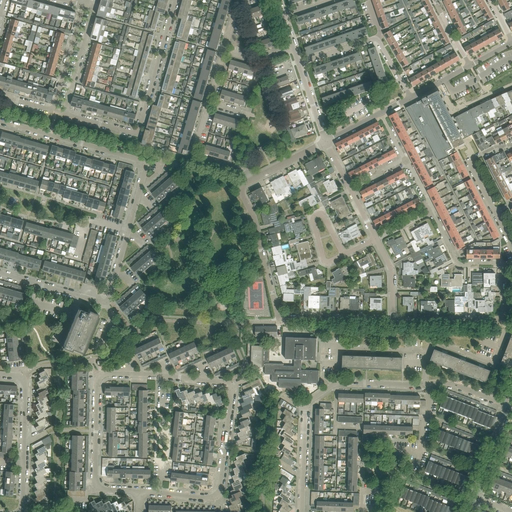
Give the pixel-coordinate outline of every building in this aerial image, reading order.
[(28,0),(27,7),(26,10),(31,12),(34,0),(31,0),(32,0),(31,0),(28,0)] [(34,0),(31,12),(36,13),(39,1),(37,1),(37,2),(34,1),(34,0)] [(114,3),(113,3),(102,0),(101,0),(100,5),(112,8),(112,7),(113,7),(114,5),(113,4),(114,3)] [(347,0),(350,6),(351,10),(357,8),(355,5),(357,4),(356,1),(355,1),(354,0),(354,1),(353,0),(347,0)] [(41,16),(45,3),(43,2),(42,3),(39,2),(40,1),(39,1),(37,10),(36,13),(36,14),(41,16)] [(487,7),(484,1),(479,4),(482,10),(487,7)] [(46,17),(47,13),(50,4),(48,4),(48,5),(45,4),(45,3),(41,16),(46,17)] [(374,5),(376,11),(383,9),(381,3),(374,5)] [(507,3),(501,6),(504,12),(510,9),(507,3)] [(427,12),(433,9),(430,4),(425,7),(421,9),(422,12),(426,10),(427,12)] [(446,7),(449,13),(455,9),(452,4),(446,7)] [(99,10),(107,12),(110,13),(112,8),(100,5),(99,10)] [(53,14),(52,18),(57,19),(58,16),(60,7),(58,7),(58,8),(55,7),(55,6),(53,14)] [(449,13),(452,18),(460,14),(465,12),(467,10),(466,7),(459,11),(458,8),(455,9),(449,13)] [(490,12),(487,7),(482,10),(485,15),(490,12)] [(181,8),(179,13),(194,17),(194,16),(188,15),(189,10),(181,8)] [(67,23),(68,19),(71,10),(69,10),(68,10),(65,10),(66,9),(65,9),(63,17),(62,21),(67,23)] [(385,15),(383,9),(376,11),(378,17),(385,15)] [(436,15),(433,9),(427,12),(430,18),(436,15)] [(71,11),(71,10),(68,19),(67,23),(68,21),(73,23),(76,12),(74,11),(73,12),(71,11)] [(165,14),(150,10),(148,16),(158,19),(160,13),(165,14)] [(488,20),(493,17),(490,12),(485,15),(488,20)] [(194,17),(179,13),(178,17),(192,22),(194,17)] [(302,15),(297,17),(298,20),(297,20),(298,21),(296,21),(297,24),(305,22),(302,15)] [(378,17),(380,23),(387,21),(385,15),(378,17)] [(439,20),(436,15),(430,18),(433,23),(439,20)] [(458,15),(452,18),(454,24),(461,21),(458,15)] [(156,25),(158,19),(148,16),(146,22),(156,25)] [(183,19),(181,25),(191,28),(192,22),(178,17),(178,18),(183,19)] [(97,18),(95,23),(103,25),(106,26),(108,21),(105,20),(97,18)] [(396,18),(387,21),(380,23),(382,29),(383,29),(389,27),(388,23),(390,23),(390,24),(397,22),(396,18)] [(8,20),(8,23),(9,23),(9,24),(21,27),(22,22),(10,19),(10,21),(8,20)] [(439,20),(433,23),(436,29),(441,26),(439,20)] [(454,24),(457,30),(464,27),(461,21),(454,24)] [(145,29),(154,32),(156,25),(146,22),(145,29)] [(9,24),(7,29),(18,32),(19,32),(21,27),(9,24)] [(181,25),(179,32),(189,34),(191,28),(181,25)] [(444,31),(441,26),(436,29),(439,34),(444,31)] [(359,29),(362,36),(368,34),(365,27),(359,29)] [(464,27),(457,30),(460,35),(466,32),(464,27)] [(105,31),(102,30),(94,28),(92,33),(100,36),(104,37),(105,31)] [(499,28),(494,32),(498,39),(503,36),(499,28)] [(6,34),(14,37),(17,37),(18,32),(7,29),(6,34)] [(356,38),(362,36),(359,29),(353,31),(356,38)] [(343,42),(349,40),(347,33),(346,30),(340,33),(341,35),(343,42)] [(386,37),(387,39),(393,36),(390,30),(384,34),(386,37)] [(55,37),(63,39),(65,34),(53,31),(52,36),(55,37)] [(144,31),(142,37),(152,40),(154,34),(144,31)] [(347,33),(349,40),(356,38),(353,31),(347,33)] [(444,31),(439,34),(441,40),(447,37),(444,31)] [(189,34),(179,32),(177,38),(187,41),(189,34)] [(492,42),(498,39),(494,32),(488,35),(492,42)] [(390,45),(396,42),(399,40),(396,34),(393,36),(387,39),(389,44),(390,44),(390,45)] [(335,37),(337,44),(343,42),(341,35),(335,37)] [(488,35),(482,38),(486,45),(492,42),(488,35)] [(150,46),(152,40),(142,37),(140,44),(150,46)] [(331,46),(337,44),(335,37),(329,39),(331,46)] [(450,42),(447,37),(441,40),(444,45),(450,42)] [(480,48),(486,45),(482,38),(476,41),(480,48)] [(323,41),(325,48),(331,46),(329,39),(323,41)] [(177,40),(175,47),(184,49),(186,43),(177,40)] [(319,50),(325,48),(323,41),(317,44),(319,50)] [(476,41),(470,44),(474,52),(480,48),(476,41)] [(391,46),(393,51),(400,47),(396,42),(390,45),(391,46)] [(139,43),(137,50),(148,53),(150,46),(140,44),(139,43)] [(311,46),(313,52),(319,50),(317,44),(311,46)] [(468,55),(474,52),(470,44),(464,48),(468,55)] [(307,54),(313,52),(311,46),(305,48),(307,54)] [(175,47),(173,53),(183,56),(184,49),(175,47)] [(371,55),(377,53),(375,47),(369,49),(371,55)] [(393,51),(397,56),(403,53),(400,47),(393,51)] [(147,59),(148,53),(137,50),(139,50),(137,57),(147,59)] [(400,62),(406,58),(409,57),(406,51),(403,53),(397,56),(400,62)] [(451,51),(449,52),(450,55),(449,55),(450,56),(454,63),(459,60),(460,60),(457,55),(456,52),(453,54),(451,51)] [(173,53),(171,59),(181,62),(183,56),(173,53)] [(379,59),(377,53),(371,55),(373,61),(379,59)] [(448,66),(454,63),(450,56),(444,59),(448,66)] [(137,57),(135,63),(145,66),(147,59),(137,57)] [(337,60),(339,67),(340,69),(345,67),(344,65),(342,58),(337,60)] [(409,64),(406,58),(400,62),(403,67),(409,64)] [(171,59),(169,66),(179,68),(181,62),(171,59)] [(373,61),(375,67),(381,65),(379,59),(373,61)] [(444,59),(438,62),(442,70),(448,66),(444,59)] [(56,65),(48,63),(44,62),(42,67),(55,71),(56,65)] [(437,73),(442,70),(438,62),(432,66),(437,73)] [(100,66),(96,66),(88,63),(87,68),(98,72),(100,66)] [(143,72),(145,66),(135,63),(133,69),(143,72)] [(384,71),(381,65),(375,67),(377,73),(384,71)] [(169,66),(168,72),(177,75),(179,68),(169,66)] [(323,75),(322,72),(320,66),(314,68),(315,71),(313,72),(314,75),(315,78),(323,75)] [(423,71),(421,72),(425,79),(431,76),(427,69),(425,66),(421,68),(423,71)] [(437,73),(432,66),(427,69),(431,76),(437,73)] [(41,72),(53,76),(55,71),(42,67),(41,72)] [(269,81),(272,80),(275,79),(272,72),(270,73),(267,67),(264,68),(268,77),(269,81)] [(87,68),(85,74),(97,77),(99,72),(98,72),(87,68)] [(133,69),(131,76),(141,78),(143,72),(133,69)] [(409,79),(411,82),(413,86),(420,82),(412,70),(410,71),(406,73),(408,76),(410,79),(409,79)] [(377,73),(379,79),(386,77),(384,71),(377,73)] [(417,71),(414,73),(420,82),(425,79),(421,72),(418,74),(417,71)] [(168,72),(166,79),(175,81),(177,75),(168,72)] [(84,79),(96,82),(97,77),(85,74),(84,79)] [(9,88),(12,80),(13,77),(7,75),(6,78),(4,86),(5,87),(5,88),(7,88),(8,87),(9,88)] [(139,85),(141,78),(131,76),(130,82),(139,85)] [(276,88),(291,83),(288,76),(273,81),(276,88)] [(388,83),(386,77),(379,79),(381,85),(381,86),(388,83)] [(17,81),(15,89),(20,91),(22,82),(23,79),(18,78),(17,81)] [(84,79),(82,84),(94,88),(96,82),(84,79)] [(166,79),(164,85),(174,88),(175,81),(166,79)] [(27,84),(25,92),(26,93),(26,94),(28,94),(28,93),(30,94),(32,85),(33,83),(28,81),(27,84)] [(130,82),(128,88),(138,91),(139,85),(130,82)] [(373,88),(371,82),(364,84),(367,90),(373,88)] [(35,95),(40,97),(43,88),(44,85),(39,84),(38,87),(35,95)] [(355,95),(361,93),(358,86),(358,84),(352,86),(352,88),(355,95)] [(367,90),(364,84),(358,86),(361,93),(367,90)] [(174,88),(164,85),(162,91),(172,94),(174,88)] [(46,98),(45,100),(49,101),(49,99),(51,100),(53,91),(54,89),(49,87),(48,90),(46,98)] [(277,92),(279,99),(286,96),(288,100),(295,97),(291,87),(277,92)] [(136,98),(138,91),(128,88),(126,95),(136,98)] [(355,95),(352,88),(346,90),(349,97),(355,95)] [(349,97),(346,90),(340,92),(343,99),(349,97)] [(421,100),(417,102),(415,103),(412,104),(406,108),(406,109),(407,109),(423,138),(426,137),(438,160),(456,151),(455,151),(448,154),(447,151),(465,142),(463,139),(473,134),(480,131),(474,119),(470,110),(452,118),(446,107),(438,90),(422,99),(421,100)] [(337,101),(343,99),(340,92),(334,94),(337,101)] [(507,92),(501,94),(505,103),(508,110),(510,114),(511,112),(511,106),(509,102),(511,101),(507,92)] [(160,100),(169,102),(171,96),(162,93),(160,100)] [(76,107),(80,96),(74,94),(71,105),(76,107)] [(337,101),(334,94),(328,96),(331,103),(337,101)] [(508,110),(505,103),(501,94),(496,97),(500,106),(502,105),(503,108),(504,108),(506,111),(508,110)] [(82,108),(84,100),(85,97),(80,96),(76,107),(82,108)] [(325,105),(331,103),(328,96),(322,98),(324,105),(325,105)] [(491,100),(495,109),(500,106),(496,97),(491,100)] [(90,99),(89,101),(87,110),(92,111),(94,103),(95,100),(90,99)] [(153,105),(162,107),(168,109),(169,102),(160,100),(158,106),(153,105)] [(288,103),(290,110),(301,107),(298,100),(288,103)] [(491,100),(485,102),(493,118),(495,117),(492,110),(495,109),(491,100)] [(493,118),(485,102),(480,105),(484,114),(487,112),(490,119),(493,118)] [(110,107),(108,116),(113,117),(116,107),(111,105),(110,107)] [(482,115),(484,114),(480,105),(475,107),(482,122),(485,121),(482,115)] [(116,107),(113,117),(118,119),(121,108),(116,107)] [(482,122),(475,107),(470,110),(474,119),(477,117),(480,124),(482,122)] [(121,108),(118,119),(123,120),(126,109),(121,108)] [(126,109),(123,120),(128,122),(131,113),(132,111),(126,109)] [(288,115),(291,123),(302,119),(299,111),(288,115)] [(389,116),(392,122),(399,118),(396,112),(389,116)] [(392,122),(395,128),(403,124),(399,118),(392,122)] [(378,122),(373,125),(377,133),(379,132),(378,129),(380,128),(382,131),(384,130),(382,127),(381,128),(378,122)] [(308,133),(305,124),(291,129),(294,138),(308,133)] [(395,128),(398,134),(406,130),(403,124),(395,128)] [(373,125),(367,127),(370,133),(373,132),(374,134),(377,133),(373,125)] [(480,131),(473,134),(476,140),(484,136),(482,132),(485,131),(489,129),(488,126),(480,131)] [(367,127),(362,130),(365,136),(370,133),(367,127)] [(502,130),(507,138),(511,135),(507,127),(502,130)] [(357,132),(357,133),(360,139),(362,137),(365,143),(368,141),(365,136),(362,130),(359,131),(357,132)] [(398,134),(401,140),(409,136),(406,130),(398,134)] [(502,141),(507,138),(502,130),(497,132),(502,141)] [(492,135),(497,143),(502,141),(497,132),(492,135)] [(357,133),(351,135),(354,142),(360,139),(357,133)] [(14,136),(8,134),(5,142),(11,144),(14,136)] [(351,135),(346,138),(349,144),(350,147),(356,144),(354,142),(351,135)] [(19,137),(14,136),(11,144),(17,146),(17,147),(19,138),(19,137)] [(401,140),(404,146),(412,142),(409,136),(401,140)] [(484,136),(476,140),(479,146),(485,143),(487,141),(493,138),(492,136),(486,139),(484,136)] [(19,138),(17,147),(23,148),(25,140),(19,138)] [(346,138),(341,141),(344,147),(349,144),(346,138)] [(31,142),(25,140),(23,148),(28,150),(31,142)] [(341,141),(335,144),(338,150),(337,150),(339,154),(341,153),(339,149),(344,147),(341,141)] [(382,141),(380,142),(384,150),(383,151),(385,154),(382,155),(386,162),(391,159),(388,152),(387,149),(385,146),(385,147),(382,141)] [(31,142),(28,150),(34,152),(37,143),(31,142)] [(404,146),(407,151),(415,148),(412,142),(404,146)] [(42,145),(37,143),(34,152),(40,153),(38,159),(42,145)] [(485,143),(479,146),(481,151),(490,147),(488,144),(486,145),(485,143)] [(43,154),(46,155),(48,147),(42,145),(38,159),(41,160),(43,154)] [(56,155),(58,147),(52,146),(50,154),(56,155)] [(61,157),(64,149),(58,147),(56,155),(61,157)] [(427,149),(424,150),(427,156),(433,153),(430,147),(427,149)] [(407,151),(410,157),(418,153),(415,148),(407,151)] [(67,159),(70,151),(64,149),(61,157),(67,159)] [(388,152),(391,159),(397,156),(394,149),(388,152)] [(73,163),(75,155),(76,152),(70,151),(67,159),(67,161),(73,163)] [(380,165),(386,162),(382,155),(381,152),(377,153),(376,151),(374,152),(377,158),(380,165)] [(371,161),(374,167),(380,165),(377,158),(374,152),(371,154),(373,156),(369,158),(371,161)] [(451,155),(448,157),(451,163),(454,161),(460,158),(457,152),(456,152),(451,155)] [(410,157),(413,163),(421,159),(418,153),(410,157)] [(78,164),(81,156),(75,155),(73,163),(78,164)] [(488,164),(489,166),(495,163),(498,161),(499,161),(496,155),(492,157),(486,160),(486,161),(488,164)] [(84,166),(86,158),(81,156),(78,164),(84,166)] [(318,171),(327,167),(321,156),(313,161),(318,171)] [(90,167),(92,159),(86,158),(84,166),(90,167)] [(360,167),(363,173),(369,170),(365,164),(364,161),(362,158),(360,159),(363,165),(360,167)] [(460,158),(454,161),(451,163),(454,168),(457,167),(463,164),(460,158)] [(96,169),(98,161),(92,159),(90,167),(96,169)] [(421,159),(413,163),(416,169),(426,164),(424,161),(422,162),(421,159)] [(102,171),(104,163),(98,161),(96,169),(102,171)] [(318,171),(313,161),(305,165),(308,171),(307,171),(309,174),(310,174),(310,175),(306,177),(309,183),(314,181),(311,176),(319,172),(318,171)] [(369,170),(374,167),(371,161),(365,164),(369,170)] [(104,163),(102,171),(107,172),(110,164),(104,163)] [(495,163),(489,166),(490,168),(492,172),(501,167),(499,164),(496,165),(495,163)] [(110,164),(107,172),(113,174),(115,166),(110,164)] [(354,170),(352,167),(351,164),(349,165),(350,168),(347,170),(352,179),(357,176),(354,170)] [(426,164),(416,169),(419,175),(429,170),(426,164)] [(457,167),(460,173),(466,169),(463,164),(457,167)] [(504,166),(501,167),(492,172),(494,175),(493,175),(495,178),(511,168),(511,167),(511,166),(506,169),(504,166)] [(357,176),(363,173),(360,167),(354,170),(357,176)] [(511,168),(495,178),(496,180),(496,179),(498,183),(497,183),(498,183),(506,179),(504,176),(511,171),(511,168)] [(296,180),(298,180),(297,179),(300,178),(304,186),(309,183),(301,169),(297,172),(296,169),(292,171),(293,172),(289,174),(288,173),(288,174),(294,186),(298,184),(296,180)] [(469,175),(466,169),(460,173),(462,178),(469,175)] [(403,170),(397,173),(400,179),(402,182),(407,179),(408,182),(410,182),(408,179),(409,178),(407,175),(406,176),(403,170)] [(429,170),(419,175),(422,181),(430,177),(433,176),(430,170),(429,170)] [(7,183),(7,182),(9,174),(9,175),(3,173),(1,181),(7,183)] [(397,173),(392,175),(395,182),(400,179),(397,173)] [(7,182),(13,184),(15,175),(9,174),(7,182)] [(13,184),(18,185),(21,177),(15,175),(13,184)] [(173,176),(169,179),(177,187),(180,184),(173,175),(173,176)] [(387,178),(390,184),(391,187),(396,184),(395,182),(392,175),(387,178)] [(131,184),(133,178),(125,176),(123,182),(131,184)] [(275,180),(271,182),(277,195),(278,198),(280,197),(280,196),(286,193),(287,195),(288,194),(290,197),(293,195),(292,192),(283,176),(276,180),(275,180)] [(18,185),(24,187),(27,179),(21,177),(18,185)] [(43,177),(40,188),(46,190),(48,182),(49,178),(43,177)] [(422,181),(425,187),(433,183),(430,177),(422,181)] [(506,179),(498,183),(499,185),(501,189),(508,185),(509,184),(508,181),(511,179),(510,177),(506,179)] [(387,178),(381,181),(385,187),(390,184),(387,178)] [(24,187),(30,188),(32,180),(27,179),(24,187)] [(169,179),(166,182),(173,190),(177,187),(169,179)] [(328,193),(338,188),(333,180),(329,182),(328,180),(329,180),(329,179),(328,180),(325,181),(324,179),(323,180),(316,183),(317,186),(318,188),(318,187),(319,188),(320,187),(320,186),(324,184),(328,193)] [(474,185),(471,179),(465,182),(468,188),(474,185)] [(32,180),(30,188),(36,190),(38,182),(32,180)] [(381,181),(376,184),(379,190),(385,187),(381,181)] [(48,182),(46,190),(52,191),(54,183),(48,182)] [(129,190),(131,184),(123,182),(121,188),(129,190)] [(166,182),(162,185),(170,193),(173,190),(166,182)] [(54,183),(52,191),(57,193),(60,185),(54,183)] [(376,184),(371,186),(375,195),(381,193),(379,190),(376,184)] [(60,185),(57,193),(63,195),(65,187),(60,185)] [(162,185),(159,188),(166,196),(170,193),(162,185)] [(474,185),(468,188),(471,193),(477,190),(474,185)] [(502,192),(503,194),(510,191),(511,190),(508,185),(501,189),(502,192)] [(371,186),(365,189),(370,198),(375,195),(371,186)] [(65,187),(63,195),(63,197),(68,199),(71,190),(65,189),(66,187),(65,187)] [(260,199),(262,203),(269,200),(262,187),(258,189),(252,192),(256,201),(260,199)] [(438,192),(435,187),(427,190),(430,196),(438,192)] [(120,193),(128,196),(129,190),(121,188),(120,193)] [(159,188),(155,191),(163,199),(166,196),(159,188)] [(365,189),(360,192),(363,198),(362,198),(363,202),(365,201),(365,200),(370,198),(365,189)] [(71,190),(68,199),(74,200),(76,192),(71,190)] [(471,193),(467,195),(470,201),(471,201),(473,199),(480,196),(477,190),(471,193)] [(152,193),(152,194),(159,202),(163,199),(155,191),(152,193)] [(506,200),(511,197),(511,194),(510,191),(503,194),(505,197),(506,199),(506,200)] [(76,192),(74,200),(80,202),(82,194),(76,192)] [(430,196),(433,202),(441,198),(438,192),(430,196)] [(126,202),(128,196),(120,193),(118,199),(126,202)] [(318,194),(319,195),(322,201),(328,198),(327,195),(324,196),(322,196),(321,193),(318,194)] [(398,193),(396,195),(397,197),(398,200),(402,206),(405,213),(410,210),(407,203),(404,205),(398,193)] [(412,193),(410,194),(411,198),(413,200),(416,207),(422,204),(419,198),(415,199),(412,193)] [(82,194),(80,202),(86,204),(88,195),(82,194)] [(88,195),(86,204),(85,206),(91,208),(93,199),(88,198),(89,196),(88,195)] [(298,202),(301,206),(308,202),(311,207),(317,203),(313,195),(298,202)] [(473,199),(471,201),(472,203),(475,202),(476,205),(482,202),(480,196),(473,199)] [(331,202),(336,210),(346,205),(342,197),(331,202)] [(268,207),(277,204),(273,198),(270,200),(271,201),(268,203),(269,206),(268,207)] [(433,202),(436,208),(444,204),(441,198),(433,202)] [(93,199),(91,208),(97,209),(99,201),(93,199)] [(116,205),(124,207),(126,202),(118,199),(116,205)] [(399,215),(405,213),(398,200),(396,202),(399,208),(396,209),(399,215)] [(407,203),(410,210),(416,207),(413,200),(407,203)] [(99,201),(97,209),(103,211),(105,203),(99,201)] [(477,207),(475,209),(476,211),(476,212),(479,211),(485,207),(482,202),(476,205),(477,207)] [(275,227),(269,229),(284,225),(283,221),(280,222),(280,220),(278,220),(275,211),(279,210),(277,204),(268,207),(269,212),(267,213),(266,212),(261,213),(262,214),(262,213),(264,220),(265,225),(274,222),(275,227)] [(346,205),(336,210),(336,211),(339,209),(340,213),(340,214),(338,215),(337,216),(336,217),(336,218),(337,219),(338,220),(340,219),(345,217),(347,221),(353,218),(351,215),(348,217),(347,215),(351,214),(349,211),(351,210),(348,204),(346,205)] [(436,208),(439,214),(447,210),(444,204),(436,208)] [(123,213),(124,207),(116,205),(115,211),(123,213)] [(377,215),(376,212),(373,206),(367,209),(370,214),(373,212),(377,219),(373,221),(376,227),(382,224),(380,220),(379,218),(377,215)] [(479,211),(476,212),(478,214),(480,213),(482,216),(488,213),(485,207),(479,211)] [(390,212),(393,218),(399,215),(396,209),(390,212)] [(163,210),(160,213),(167,221),(170,218),(163,210)] [(439,214),(442,220),(450,216),(447,210),(439,214)] [(113,217),(121,219),(123,213),(115,211),(113,217)] [(385,215),(388,221),(393,218),(390,212),(388,213),(385,215)] [(160,213),(156,216),(163,224),(167,221),(160,213)] [(488,213),(482,216),(485,222),(491,219),(488,213)] [(379,218),(380,220),(382,224),(388,221),(385,215),(379,218)] [(6,216),(5,220),(3,224),(9,226),(12,218),(6,216)] [(156,216),(153,219),(160,227),(163,224),(156,216)] [(442,220),(445,226),(453,222),(452,220),(450,216),(442,220)] [(9,226),(15,228),(17,220),(17,219),(12,218),(9,226)] [(284,221),(283,221),(284,225),(286,233),(291,231),(291,230),(293,229),(294,234),(295,234),(295,239),(288,241),(301,238),(299,233),(305,231),(305,229),(304,226),(302,221),(293,223),(292,218),(284,220),(284,221)] [(456,220),(453,222),(445,226),(448,232),(456,228),(454,225),(462,221),(460,218),(456,220)] [(17,219),(17,220),(15,228),(21,229),(23,221),(17,219)] [(153,219),(149,222),(156,230),(160,227),(153,219)] [(485,222),(477,226),(478,228),(480,227),(482,226),(484,229),(494,224),(491,219),(485,222)] [(149,222),(146,225),(153,233),(156,230),(149,222)] [(30,233),(32,225),(26,223),(24,231),(30,233)] [(419,228),(424,237),(428,234),(429,237),(433,235),(432,232),(432,231),(431,231),(427,223),(419,228)] [(484,229),(483,230),(484,233),(489,230),(491,233),(497,230),(494,224),(484,229)] [(38,226),(32,225),(30,233),(35,234),(38,226)] [(143,228),(142,228),(149,237),(150,236),(153,233),(146,225),(143,228)] [(271,240),(273,247),(280,245),(277,233),(279,233),(278,230),(285,228),(286,233),(284,225),(269,229),(270,235),(268,235),(269,240),(271,239),(271,240)] [(41,236),(44,228),(38,226),(35,234),(41,236)] [(358,226),(348,231),(352,239),(357,236),(358,237),(361,235),(359,231),(360,231),(359,230),(357,227),(358,227),(358,226)] [(49,229),(44,228),(41,236),(47,238),(49,229)] [(53,238),(55,230),(50,228),(49,229),(47,238),(48,238),(48,237),(53,238)] [(419,228),(411,232),(415,239),(414,240),(415,240),(417,243),(420,241),(421,244),(426,241),(425,239),(424,237),(419,228)] [(448,232),(451,238),(459,234),(456,228),(448,232)] [(347,241),(352,239),(348,231),(347,229),(338,234),(339,236),(340,236),(341,239),(342,240),(344,244),(348,242),(347,241)] [(61,232),(55,230),(53,238),(59,240),(61,232)] [(500,236),(497,230),(491,233),(494,239),(500,236)] [(65,242),(67,233),(61,232),(59,240),(65,242)] [(71,243),(71,241),(72,238),(73,235),(67,233),(65,242),(71,243)] [(106,240),(115,242),(116,236),(108,234),(106,240)] [(451,238),(455,243),(462,240),(459,234),(451,238)] [(395,240),(397,244),(398,244),(401,250),(407,247),(406,244),(402,236),(395,240)] [(466,237),(462,240),(455,243),(458,249),(465,246),(463,243),(468,240),(466,237)] [(394,238),(387,242),(389,245),(390,245),(396,256),(400,254),(402,259),(407,256),(405,253),(402,254),(400,250),(401,250),(398,244),(397,244),(395,240),(394,238)] [(105,246),(113,248),(115,242),(106,240),(105,246)] [(310,249),(308,241),(296,244),(298,252),(310,249)] [(421,249),(419,250),(421,254),(425,251),(426,252),(428,251),(431,256),(432,255),(433,258),(443,253),(439,246),(433,249),(433,247),(431,245),(432,245),(431,244),(429,245),(426,247),(421,249)] [(273,247),(272,248),(274,256),(273,256),(274,260),(275,260),(276,266),(285,264),(294,262),(293,258),(286,260),(285,253),(282,254),(280,245),(273,247)] [(103,251),(111,254),(113,248),(105,246),(103,251)] [(473,258),(473,250),(467,250),(465,247),(462,249),(465,253),(467,253),(467,258),(473,258)] [(310,249),(298,252),(300,260),(312,257),(310,249)] [(4,259),(9,261),(12,252),(6,250),(4,259)] [(152,250),(149,253),(156,261),(159,258),(154,252),(152,250)] [(421,254),(419,250),(416,252),(411,254),(415,262),(423,258),(421,256),(422,256),(421,254)] [(102,257),(110,260),(111,254),(103,251),(102,257)] [(149,253),(145,256),(152,264),(156,261),(149,253)] [(369,267),(372,265),(376,264),(371,253),(366,255),(367,257),(366,257),(358,261),(359,261),(362,267),(357,269),(359,274),(365,272),(363,268),(368,266),(366,264),(368,263),(369,267)] [(447,261),(443,253),(433,258),(435,260),(433,261),(436,266),(447,261)] [(17,254),(15,262),(14,263),(21,265),(23,256),(17,254)] [(21,265),(27,267),(29,258),(23,256),(21,265)] [(145,256),(142,259),(149,267),(152,264),(145,256)] [(100,263),(108,265),(110,260),(102,257),(100,263)] [(27,267),(32,268),(35,259),(29,258),(27,267)] [(39,270),(41,261),(35,259),(32,268),(39,270)] [(142,259),(138,262),(145,270),(149,267),(142,259)] [(42,269),(48,271),(50,263),(44,261),(42,269)] [(138,262),(135,265),(142,273),(145,270),(138,262)] [(277,272),(276,273),(278,275),(278,276),(278,278),(280,286),(286,285),(284,279),(283,274),(287,273),(288,273),(289,273),(290,272),(290,271),(296,271),(294,262),(285,264),(286,267),(277,269),(278,272),(277,272)] [(48,271),(54,273),(56,265),(50,263),(48,271)] [(98,269),(106,271),(108,265),(100,263),(98,269)] [(404,270),(403,270),(403,275),(410,275),(416,275),(416,271),(413,271),(413,263),(404,263),(404,270)] [(348,264),(340,268),(344,276),(349,274),(350,277),(354,275),(353,273),(353,272),(348,264)] [(54,273),(60,274),(62,266),(56,265),(54,273)] [(131,267),(131,268),(138,276),(142,273),(135,265),(131,267)] [(60,274),(65,276),(68,268),(62,266),(60,274)] [(65,276),(71,278),(74,269),(68,268),(65,276)] [(299,271),(300,276),(312,273),(314,281),(323,278),(322,274),(322,272),(318,269),(316,269),(316,268),(311,269),(311,268),(299,271)] [(335,278),(332,279),(332,280),(332,281),(333,284),(340,280),(339,279),(344,276),(340,268),(332,272),(332,273),(335,278)] [(71,278),(77,279),(79,271),(74,269),(71,278)] [(97,275),(105,277),(106,271),(98,269),(97,275)] [(452,287),(452,279),(449,279),(449,274),(444,274),(444,272),(442,269),(438,271),(436,272),(438,274),(441,274),(440,275),(439,277),(440,278),(441,279),(441,287),(452,287)] [(79,271),(77,279),(83,281),(85,273),(79,271)] [(359,274),(360,276),(360,284),(363,284),(363,278),(368,277),(367,273),(366,273),(365,272),(359,274)] [(484,273),(472,273),(472,285),(477,285),(477,283),(480,283),(484,283),(484,273)] [(484,283),(484,286),(491,286),(491,285),(495,285),(495,273),(484,273),(484,283)] [(462,287),(462,274),(454,274),(454,279),(452,279),(452,287),(462,287)] [(97,281),(100,282),(103,283),(105,277),(97,275),(95,281),(97,281)] [(382,287),(382,275),(370,276),(370,285),(377,285),(377,288),(382,287)] [(410,275),(403,275),(403,279),(404,279),(404,286),(415,286),(415,279),(410,279),(410,275)] [(286,285),(280,286),(282,292),(282,294),(284,293),(283,299),(293,300),(294,294),(304,294),(304,286),(301,286),(301,290),(287,289),(286,285)] [(141,289),(137,292),(145,300),(148,297),(144,293),(141,289)] [(137,292),(134,295),(141,303),(145,300),(137,292)] [(485,300),(476,300),(476,299),(474,298),(474,292),(468,292),(468,299),(468,308),(474,308),(477,310),(477,311),(485,311),(485,300)] [(495,292),(491,292),(489,292),(489,297),(485,297),(485,300),(485,311),(493,311),(493,297),(495,297),(495,292)] [(134,295),(130,298),(138,306),(141,303),(134,295)] [(309,300),(308,308),(319,308),(320,296),(311,296),(310,296),(309,296),(309,300)] [(330,309),(331,296),(320,296),(319,308),(325,308),(325,309),(327,309),(327,308),(330,309)] [(409,311),(413,311),(413,297),(403,297),(403,305),(409,305),(409,311)] [(130,298),(127,301),(134,309),(138,306),(130,298)] [(349,309),(350,299),(344,299),(344,298),(341,298),(341,301),(340,301),(340,302),(341,302),(340,309),(349,309)] [(356,299),(350,299),(349,309),(359,310),(359,303),(359,302),(359,298),(356,298),(356,299)] [(382,310),(382,298),(370,298),(370,304),(370,305),(370,308),(370,306),(377,306),(377,310),(382,310)] [(445,302),(445,307),(449,307),(449,311),(455,311),(455,300),(443,300),(443,302),(445,302)] [(127,301),(123,304),(131,312),(134,309),(127,301)] [(421,301),(421,311),(434,311),(434,309),(437,309),(437,301),(421,301)] [(120,307),(127,315),(131,312),(123,304),(120,307)] [(87,312),(79,309),(63,348),(72,351),(73,349),(74,349),(74,350),(82,353),(98,314),(93,312),(93,310),(89,308),(87,312)] [(277,326),(255,327),(255,336),(261,336),(261,340),(265,340),(268,340),(275,340),(275,336),(277,336),(277,326)] [(248,345),(247,356),(251,356),(251,357),(251,359),(251,366),(252,367),(265,367),(265,374),(274,374),(274,378),(272,378),(272,382),(279,382),(279,387),(301,388),(301,383),(308,383),(308,384),(312,384),(312,383),(319,383),(319,370),(317,370),(301,370),(302,359),(316,360),(317,338),(286,337),(285,359),(294,359),(294,366),(284,365),(284,364),(269,363),(270,345),(262,345),(262,343),(261,343),(250,342),(248,342),(248,343),(248,345)] [(155,340),(160,349),(163,347),(164,347),(163,345),(159,338),(155,340)] [(151,342),(155,351),(160,349),(155,340),(151,342)] [(147,343),(151,353),(155,351),(151,342),(147,343)] [(194,342),(190,344),(194,353),(198,351),(199,351),(194,342)] [(143,345),(147,355),(151,353),(147,343),(143,345)] [(190,344),(186,346),(190,355),(194,353),(190,344)] [(138,347),(143,357),(147,355),(143,345),(138,347)] [(186,346),(182,348),(186,357),(190,355),(186,346)] [(232,347),(228,348),(232,358),(236,356),(233,348),(232,346),(232,347)] [(511,348),(507,346),(505,352),(504,354),(502,353),(501,357),(503,357),(500,364),(511,368),(511,367),(511,365),(511,348)] [(136,353),(139,359),(143,357),(138,347),(134,349),(136,352),(136,353)] [(182,348),(178,350),(182,359),(186,357),(182,348)] [(228,348),(224,350),(228,360),(232,358),(228,348)] [(434,349),(430,361),(431,361),(431,360),(448,366),(448,368),(452,356),(447,354),(445,353),(445,351),(442,350),(441,352),(440,351),(434,349)] [(178,350),(173,352),(178,361),(182,359),(178,350)] [(224,350),(219,352),(224,362),(228,360),(224,350)] [(169,353),(174,363),(178,361),(173,352),(169,353)] [(219,352),(215,354),(220,364),(224,362),(219,352)] [(343,355),(342,368),(343,368),(343,366),(361,367),(361,369),(362,356),(356,356),(353,356),(353,353),(350,353),(350,355),(348,355),(343,355)] [(215,354),(211,356),(216,366),(220,364),(215,354)] [(362,356),(361,369),(363,369),(363,367),(381,368),(381,369),(382,357),(376,356),(373,356),(373,354),(370,354),(370,356),(368,356),(362,356)] [(382,357),(381,369),(383,369),(383,368),(401,369),(401,370),(402,370),(402,357),(396,357),(393,357),(393,355),(390,355),(390,357),(388,357),(382,357)] [(216,366),(211,356),(207,358),(211,367),(216,366)] [(452,356),(448,368),(449,368),(450,367),(467,373),(466,375),(471,363),(465,361),(463,360),(464,358),(461,357),(460,359),(458,358),(452,356)] [(471,363),(466,375),(468,375),(468,374),(485,381),(485,382),(486,382),(490,370),(484,368),(482,367),(482,365),(479,364),(478,366),(476,365),(471,363)] [(36,382),(38,386),(46,381),(45,380),(49,378),(44,370),(39,373),(40,377),(38,378),(39,380),(36,382)] [(48,385),(46,381),(38,386),(39,388),(36,390),(38,393),(46,389),(45,387),(48,385)] [(187,399),(183,391),(181,392),(179,388),(175,390),(179,399),(181,398),(182,401),(185,400),(187,399)] [(242,396),(243,399),(252,396),(255,395),(255,394),(253,388),(250,389),(247,391),(244,392),(245,394),(242,396)] [(36,397),(38,400),(46,396),(45,395),(48,393),(46,389),(38,393),(39,395),(36,397)] [(187,389),(183,391),(187,399),(185,400),(187,404),(189,404),(190,402),(194,400),(191,392),(188,393),(187,389)] [(194,390),(191,392),(194,400),(196,400),(197,403),(202,401),(198,393),(196,394),(194,390)] [(209,402),(206,394),(203,395),(202,391),(198,393),(202,401),(203,401),(204,404),(209,402)] [(209,392),(206,394),(209,402),(210,401),(212,405),(215,403),(215,404),(217,403),(213,394),(210,396),(209,392)] [(217,407),(224,404),(220,395),(218,397),(216,393),(213,394),(217,403),(215,404),(217,407)] [(48,400),(46,396),(38,400),(39,403),(36,405),(38,408),(46,404),(45,402),(48,400)] [(241,403),(243,407),(251,403),(250,402),(254,400),(252,396),(243,399),(244,402),(241,403)] [(426,400),(420,400),(420,396),(414,396),(414,404),(420,405),(420,406),(426,406),(426,400)] [(440,406),(444,408),(448,398),(444,396),(440,406)] [(448,398),(444,408),(449,409),(452,399),(448,398)] [(452,399),(449,409),(453,411),(457,401),(452,399)] [(457,401),(453,411),(457,413),(461,403),(457,401)] [(251,403),(243,407),(244,409),(240,411),(242,414),(250,411),(250,409),(253,408),(251,403)] [(461,403),(457,413),(461,414),(465,404),(461,403)] [(35,412),(37,416),(45,411),(45,410),(48,408),(46,405),(46,404),(38,408),(39,410),(35,412)] [(465,404),(461,414),(466,416),(469,406),(465,404)] [(469,406),(466,416),(470,417),(474,408),(469,406)] [(474,408),(470,417),(474,419),(477,411),(478,409),(474,408)] [(292,416),(293,414),(291,412),(288,410),(285,409),(283,413),(286,415),(285,416),(293,421),(295,418),(292,416)] [(48,415),(45,411),(37,416),(39,418),(35,420),(37,423),(45,419),(44,417),(48,415)] [(239,418),(241,422),(249,418),(249,417),(252,415),(250,411),(242,414),(243,417),(239,418)] [(477,411),(474,419),(473,421),(478,422),(481,413),(477,411)] [(291,423),(293,421),(285,416),(282,421),(285,423),(285,424),(292,429),(295,425),(291,423)] [(496,417),(495,416),(494,416),(494,417),(490,416),(486,425),(491,427),(491,425),(495,426),(498,419),(496,419),(496,417)] [(248,424),(251,423),(249,418),(241,422),(242,424),(238,426),(240,429),(248,426),(248,424)] [(37,430),(39,433),(45,430),(43,427),(45,426),(44,425),(48,423),(45,419),(37,423),(38,425),(35,427),(37,431),(37,430)] [(285,424),(281,429),(284,431),(292,436),(294,433),(291,431),(292,429),(285,424)] [(407,426),(406,435),(412,435),(413,430),(419,431),(419,425),(413,425),(413,426),(407,426)] [(241,432),(237,433),(239,437),(247,433),(247,431),(250,430),(248,426),(240,429),(241,432)] [(437,440),(441,442),(445,432),(441,430),(437,440)] [(291,438),(292,436),(284,431),(282,435),(282,436),(285,438),(284,439),(292,444),(294,440),(291,438)] [(449,434),(445,432),(441,442),(445,443),(449,434)] [(249,437),(247,433),(239,437),(240,439),(237,440),(238,444),(241,443),(247,441),(246,439),(249,437)] [(445,443),(450,445),(453,435),(449,434),(445,443)] [(458,437),(453,435),(450,445),(454,447),(458,437)] [(454,447),(458,448),(462,438),(458,437),(454,447)] [(466,440),(462,438),(458,448),(462,450),(466,440)] [(285,445),(284,446),(292,451),(294,448),(290,446),(292,444),(284,439),(281,443),(285,445)] [(462,450),(467,451),(470,442),(466,440),(462,450)] [(51,442),(49,443),(47,444),(44,446),(41,447),(39,448),(36,450),(38,452),(34,454),(36,458),(44,453),(43,452),(50,448),(51,442)] [(475,443),(470,442),(467,451),(471,453),(475,443)] [(471,453),(475,455),(479,445),(475,443),(471,453)] [(506,456),(510,446),(506,444),(505,444),(502,454),(506,456)] [(483,447),(479,445),(475,455),(479,456),(483,447)] [(287,456),(289,458),(291,459),(293,455),(290,453),(292,451),(284,446),(281,451),(285,453),(284,454),(287,456)] [(44,453),(36,458),(38,460),(34,462),(36,465),(44,461),(43,459),(47,457),(44,453)] [(247,458),(245,453),(236,457),(237,460),(234,461),(236,465),(244,461),(243,459),(247,458)] [(44,461),(36,465),(37,467),(34,469),(36,473),(44,468),(43,467),(47,465),(44,461)] [(233,468),(235,472),(243,469),(243,467),(246,466),(251,466),(252,463),(245,463),(244,461),(236,465),(237,467),(233,468)] [(425,471),(429,473),(433,463),(429,461),(425,471)] [(437,464),(433,463),(429,473),(433,474),(437,464)] [(437,464),(433,474),(438,476),(441,466),(437,464)] [(446,468),(441,466),(438,476),(442,478),(446,468)] [(34,477),(36,480),(44,476),(43,474),(46,472),(44,468),(36,473),(37,475),(34,477)] [(446,468),(442,478),(446,479),(450,469),(446,468)] [(245,473),(243,469),(235,472),(236,474),(232,476),(234,480),(242,476),(242,474),(245,473)] [(454,471),(450,469),(446,479),(450,481),(454,471)] [(455,482),(458,473),(454,471),(450,481),(455,482)] [(463,474),(458,473),(455,482),(459,484),(463,474)] [(463,486),(467,476),(463,474),(459,484),(463,486)] [(46,480),(44,476),(36,480),(37,482),(34,484),(36,488),(44,483),(43,482),(46,480)] [(244,480),(242,476),(234,480),(235,482),(231,483),(233,487),(241,484),(241,482),(244,480)] [(282,484),(290,489),(292,486),(289,484),(291,481),(288,480),(285,478),(283,477),(283,476),(280,481),(283,483),(282,484)] [(471,478),(467,476),(463,486),(467,487),(471,478)] [(34,492),(36,495),(44,491),(43,489),(46,487),(44,483),(36,488),(37,490),(34,492)] [(230,491),(232,494),(241,491),(240,489),(243,488),(241,484),(233,487),(234,489),(230,491)] [(279,489),(282,491),(290,496),(292,493),(289,491),(290,489),(282,484),(280,488),(279,489)] [(400,497),(405,498),(408,489),(404,487),(400,497)] [(413,490),(408,489),(405,498),(409,500),(413,490)] [(413,490),(409,500),(413,502),(417,492),(413,490)] [(46,495),(44,491),(36,495),(37,497),(33,499),(35,503),(36,503),(44,498),(43,497),(46,495)] [(242,495),(241,491),(232,494),(233,497),(230,498),(231,502),(240,499),(239,497),(242,495)] [(282,499),(290,504),(292,501),(289,499),(290,496),(282,491),(279,496),(283,498),(282,499)] [(421,494),(417,492),(413,502),(417,503),(421,494)] [(421,494),(417,503),(422,505),(425,495),(421,494)] [(430,497),(425,495),(422,505),(426,507),(425,508),(429,499),(430,497)] [(229,506),(230,509),(239,506),(238,504),(242,503),(240,499),(231,502),(232,504),(229,506)] [(282,506),(289,511),(291,508),(288,506),(290,504),(282,499),(279,503),(282,505),(282,506)] [(425,508),(430,510),(433,500),(429,499),(425,508)] [(94,500),(90,502),(95,510),(96,509),(97,511),(99,511),(102,510),(98,502),(96,503),(94,500)] [(98,502),(102,510),(104,510),(104,511),(107,511),(110,511),(106,502),(103,504),(101,500),(98,502)] [(106,502),(110,511),(111,510),(112,511),(114,511),(117,511),(113,503),(111,504),(109,501),(106,502)] [(113,503),(117,511),(119,510),(119,511),(122,511),(125,511),(120,503),(118,504),(116,501),(113,503)] [(120,503),(125,511),(126,510),(127,511),(130,511),(132,511),(128,503),(126,504),(124,501),(120,503)]
